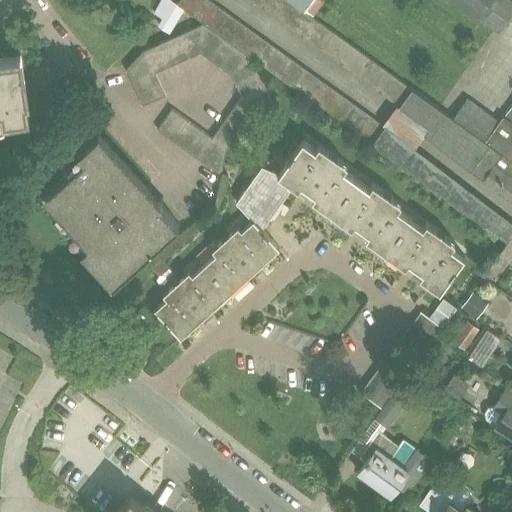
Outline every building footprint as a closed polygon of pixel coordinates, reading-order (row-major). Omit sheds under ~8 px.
[(170,32),(184,8),(169,0),(160,0),(153,12),(162,17),(158,25),(170,32)] [(179,0),(177,3),(186,10),(193,0),(179,0)] [(193,0),(186,10),(196,17),(208,0),(193,0)] [(206,24),(218,7),(209,0),(208,0),(196,17),(206,24)] [(273,0),(257,0),(256,2),(267,10),(273,0)] [(290,0),(273,0),(267,10),(278,17),(290,0)] [(289,25),(301,8),(290,0),(278,17),(289,25)] [(290,0),(301,8),(304,10),(311,0),(290,0)] [(511,12),(511,2),(509,0),(451,0),(498,33),(511,12)] [(206,24),(216,31),(228,14),(218,7),(206,24)] [(304,10),(301,8),(289,25),(300,33),(312,16),(309,14),(304,10)] [(238,20),(228,14),(216,31),(224,37),(238,20)] [(323,24),(312,16),(300,33),(311,41),(323,24)] [(224,37),(235,45),(248,27),(238,20),(224,37)] [(203,22),(178,33),(189,57),(200,52),(203,22)] [(200,52),(210,59),(225,39),(203,22),(200,52)] [(334,32),(323,24),(311,41),(322,49),(334,32)] [(257,34),(248,27),(235,45),(245,52),(257,34)] [(345,40),(334,32),(322,49),(333,57),(345,40)] [(178,62),(189,57),(178,33),(167,38),(178,62)] [(249,55),(255,59),(267,41),(257,34),(245,52),(249,55)] [(167,38),(156,43),(166,67),(178,62),(167,38)] [(210,59),(220,66),(235,46),(225,39),(210,59)] [(356,48),(345,40),(333,57),(343,65),(356,48)] [(264,66),(277,48),(267,41),(255,59),(264,66)] [(155,72),(166,67),(156,43),(144,49),(155,72)] [(220,66),(230,73),(250,57),(235,46),(220,66)] [(264,66),(274,73),(287,55),(277,48),(264,66)] [(343,65),(354,73),(367,56),(356,48),(343,65)] [(155,72),(144,49),(142,49),(125,67),(132,82),(155,72)] [(5,133),(6,130),(4,117),(26,114),(24,98),(26,98),(20,52),(0,55),(0,137),(1,137),(4,136),(5,134),(5,133)] [(274,73),(284,80),(296,62),(287,55),(274,73)] [(378,64),(367,56),(354,73),(365,81),(378,64)] [(230,73),(236,85),(259,75),(250,57),(230,73)] [(294,87),(306,69),(296,62),(284,80),(294,87)] [(378,64),(365,81),(376,89),(389,72),(378,64)] [(294,87),(303,94),(316,76),(306,69),(294,87)] [(160,83),(155,72),(132,82),(137,93),(160,83)] [(399,79),(389,72),(376,89),(387,96),(399,79)] [(259,75),(236,85),(241,97),(271,99),(259,75)] [(305,95),(313,101),(326,83),(316,76),(303,94),(305,95)] [(387,96),(398,104),(410,88),(399,79),(387,96)] [(165,95),(160,83),(137,93),(142,105),(165,95)] [(324,108),(335,90),(326,83),(313,101),(324,108)] [(421,95),(410,88),(398,104),(409,112),(421,95)] [(453,114),(467,95),(457,88),(443,107),(453,114)] [(324,108),(333,115),(345,97),(335,90),(324,108)] [(409,112),(420,120),(432,103),(431,103),(421,95),(409,112)] [(241,97),(233,107),(254,122),(271,99),(241,97)] [(334,116),(342,122),(355,104),(345,97),(333,115),(334,116)] [(431,128),(443,111),(432,103),(420,120),(431,128)] [(355,104),(342,122),(352,129),(365,111),(355,104)] [(247,132),(254,122),(233,107),(226,117),(247,132)] [(156,129),(167,136),(181,116),(171,108),(156,129)] [(488,110),(472,132),(484,141),(497,124),(500,119),(488,110)] [(352,129),(362,136),(375,118),(365,111),(352,129)] [(511,121),(503,115),(500,119),(497,124),(484,141),(472,132),(451,117),(443,111),(431,128),(423,139),(475,176),(511,202),(511,121)] [(167,136),(177,143),(192,123),(181,116),(167,136)] [(226,117),(219,127),(239,142),(247,132),(226,117)] [(382,124),(375,118),(362,136),(372,143),(384,125),(382,124)] [(192,123),(177,143),(187,151),(202,130),(192,123)] [(219,127),(212,137),(226,148),(234,149),(239,142),(219,127)] [(187,151),(197,158),(212,137),(202,130),(187,151)] [(177,223),(97,133),(62,165),(68,172),(44,193),(58,208),(51,214),(98,266),(111,282),(177,223)] [(226,148),(212,137),(197,158),(221,176),(226,148)] [(300,141),(276,175),(261,166),(235,203),(252,221),(239,232),(236,229),(212,249),(215,253),(192,274),(188,270),(163,293),(166,297),(152,309),(180,338),(201,319),(204,322),(213,315),(210,311),(250,274),(253,278),(262,270),(259,266),(278,249),(261,230),(289,192),(286,190),(289,186),(296,191),(300,185),(315,195),(310,201),(351,229),(355,224),(369,234),(365,239),(406,267),(409,263),(423,272),(420,277),(440,291),(465,256),(451,246),(454,241),(426,221),(422,226),(396,208),(401,202),(372,182),(367,188),(342,170),(346,164),(318,143),(313,150),(300,141)] [(511,236),(501,250),(509,256),(511,258),(511,256),(511,236)] [(421,311),(414,321),(437,338),(444,328),(421,311)] [(429,348),(437,338),(414,321),(406,331),(429,348)] [(451,341),(464,349),(478,329),(465,321),(451,341)] [(468,355),(482,365),(500,338),(486,329),(468,355)] [(406,331),(399,341),(421,359),(429,348),(406,331)] [(413,369),(421,359),(399,341),(391,351),(413,369)] [(413,369),(391,351),(384,361),(406,379),(413,369)] [(384,361),(376,372),(398,389),(406,379),(384,361)] [(376,372),(368,382),(391,399),(394,394),(398,389),(376,372)] [(368,382),(361,392),(383,409),(391,399),(368,382)] [(511,390),(506,386),(493,405),(487,406),(483,411),(485,418),(511,436),(511,390)] [(394,394),(391,399),(383,409),(374,421),(387,430),(407,403),(394,394)] [(391,457),(400,445),(380,430),(370,443),(377,448),(359,471),(392,495),(398,486),(407,493),(431,459),(416,448),(403,465),(391,457)] [(420,503),(433,511),(475,511),(466,505),(462,510),(449,502),(459,487),(441,475),(420,503)] [(155,511),(150,508),(130,492),(114,511),(155,511)]
